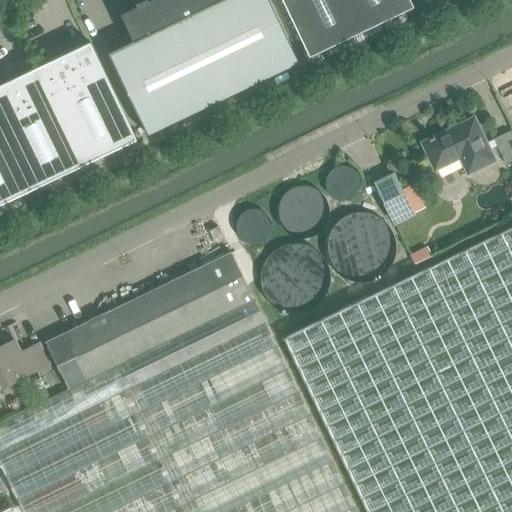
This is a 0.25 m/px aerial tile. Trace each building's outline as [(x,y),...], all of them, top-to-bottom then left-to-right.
[(108,55),(147,136),(299,64),(267,0),(154,0),(121,16),(134,43),(108,55)] [(281,0),(309,59),(414,9),(409,0),(281,0)] [(90,44),(36,70),(83,167),(137,142),(90,44)] [(36,70),(0,87),(0,126),(31,192),(83,167),(36,70)] [(466,176),(493,163),(473,120),(421,145),(434,171),(459,160),(466,176)] [(0,206),(31,192),(0,126),(0,206)] [(503,166),(511,161),(511,140),(508,133),(491,141),(503,166)] [(349,202),(366,181),(343,162),(326,183),(349,202)] [(392,173),(374,183),(393,224),(426,208),(415,184),(401,191),(392,173)] [(327,228),(327,188),(282,188),(282,228),(327,228)] [(260,245),(277,220),(254,204),(237,229),(260,245)] [(218,227),(214,229),(208,231),(214,243),(223,239),(218,227)] [(511,511),(511,227),(284,337),(369,511),(511,511)] [(428,247),(411,255),(415,264),(432,256),(428,247)] [(63,336),(46,344),(68,389),(251,301),(231,256),(63,336)] [(353,511),(251,301),(68,389),(50,398),(43,401),(0,422),(0,465),(22,511),(353,511)] [(0,389),(49,366),(38,345),(20,354),(14,341),(0,347),(0,389)] [(41,378),(33,382),(43,401),(50,398),(41,378)]
